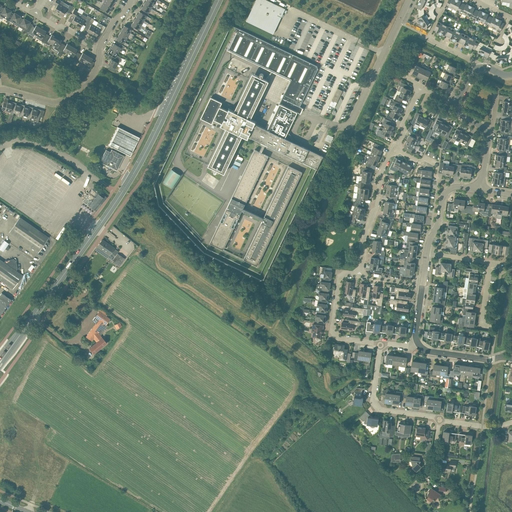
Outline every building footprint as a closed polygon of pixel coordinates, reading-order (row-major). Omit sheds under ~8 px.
[(58,13),(64,3),(59,0),(55,0),(53,4),(56,6),(54,10),(58,13)] [(158,6),(154,4),(147,0),(146,0),(144,4),(151,9),(153,6),(157,8),(158,6)] [(273,34),(285,9),(266,0),(256,0),(246,21),(273,34)] [(452,9),(456,0),(448,0),(445,6),(448,8),(449,7),(452,9)] [(459,13),(463,4),(461,3),(461,2),(457,0),(456,0),(452,9),(456,11),(459,13)] [(110,8),(103,3),(99,1),(98,3),(102,5),(100,8),(108,12),(110,8)] [(69,5),(64,3),(58,13),(63,16),(65,11),(69,13),(73,7),(69,5)] [(424,9),(425,7),(426,6),(419,3),(416,7),(418,8),(418,13),(424,13),(424,9)] [(151,9),(144,4),(141,9),(148,13),(150,10),(154,13),(155,11),(151,9)] [(466,15),(470,6),(466,4),(466,5),(463,4),(459,13),(462,14),(466,15)] [(472,19),(477,10),(474,9),(475,8),(470,6),(466,15),(470,17),(470,18),(472,19)] [(0,15),(9,21),(14,14),(11,12),(11,11),(5,7),(4,8),(0,15)] [(76,25),(82,14),(74,10),(71,15),(74,17),(71,22),(76,25)] [(479,22),(484,12),(480,10),(479,12),(477,10),(472,19),(475,21),(476,20),(479,22)] [(139,12),(136,16),(144,21),(146,18),(149,20),(150,18),(147,16),(139,12)] [(486,26),(490,17),(488,16),(488,14),(484,12),(479,22),(483,24),(486,26)] [(9,21),(19,27),(23,19),(20,17),(21,16),(14,13),(14,14),(9,21)] [(427,19),(427,20),(429,19),(428,17),(426,19),(424,16),(424,13),(418,13),(419,18),(417,19),(420,24),(427,19)] [(86,17),(82,14),(76,25),(81,27),(83,22),(87,24),(91,17),(87,15),(86,17)] [(144,21),(136,16),(134,21),(141,25),(143,23),(147,25),(148,23),(144,21)] [(94,19),(91,17),(87,24),(90,26),(87,31),(91,34),(96,26),(92,24),(94,19)] [(493,28),(498,19),(493,17),(493,18),(490,17),(486,26),(489,27),(493,28)] [(28,32),(32,27),(33,25),(30,23),(30,22),(24,18),(23,19),(19,27),(28,32)] [(429,23),(427,20),(427,19),(420,24),(424,28),(425,27),(430,30),(432,24),(429,23)] [(502,21),(498,19),(493,28),(497,30),(497,31),(500,32),(504,23),(501,22),(502,21)] [(145,28),(141,25),(134,21),(131,26),(138,30),(140,27),(144,29),(145,28)] [(440,35),(445,25),(441,23),(438,21),(434,30),(437,31),(436,33),(440,35)] [(98,23),(96,26),(91,34),(96,36),(99,32),(102,33),(106,27),(102,25),(98,23)] [(37,35),(41,28),(39,26),(38,27),(36,25),(34,28),(32,27),(28,32),(28,33),(33,36),(35,34),(37,35)] [(124,25),(121,30),(133,37),(134,35),(130,33),(132,30),(124,25)] [(445,35),(447,37),(452,28),(449,26),(449,27),(445,25),(440,35),(444,37),(445,35)] [(239,29),(234,26),(235,29),(236,31),(236,33),(228,49),(230,50),(272,70),(292,80),(283,99),(300,107),(318,69),(317,66),(316,66),(239,29)] [(454,29),(452,28),(447,37),(450,38),(450,39),(454,41),(458,32),(459,29),(455,27),(454,29)] [(43,42),(47,36),(44,34),(46,31),(44,30),(44,29),(41,28),(37,35),(39,37),(38,39),(43,42)] [(133,37),(121,30),(119,35),(126,39),(128,36),(132,39),(133,37)] [(461,43),(465,34),(462,33),(458,32),(454,41),(458,43),(458,42),(461,43)] [(467,48),(472,38),(468,36),(465,34),(461,43),(464,44),(463,46),(467,48)] [(52,44),(57,37),(54,35),(54,36),(51,35),(50,37),(47,36),(43,42),(49,45),(50,43),(52,44)] [(126,39),(119,35),(116,40),(123,44),(127,46),(128,44),(124,42),(126,39)] [(473,36),(472,38),(467,48),(471,49),(472,48),(475,50),(479,42),(479,41),(476,39),(477,38),(473,36)] [(57,37),(52,44),(55,46),(53,48),(59,51),(63,45),(60,43),(62,41),(59,39),(60,38),(57,37)] [(487,49),(488,46),(489,44),(487,43),(486,45),(479,42),(475,50),(478,51),(478,53),(483,55),(486,48),(487,49)] [(111,49),(117,53),(119,50),(121,52),(124,46),(118,43),(116,45),(114,44),(111,49)] [(65,47),(63,45),(59,51),(57,55),(60,57),(62,53),(64,55),(66,52),(68,54),(72,46),(70,44),(69,45),(67,44),(65,47)] [(75,48),(72,46),(68,54),(70,55),(69,57),(74,61),(78,54),(75,52),(77,50),(75,48)] [(491,59),(494,54),(494,53),(492,51),(492,50),(492,49),(491,48),(488,46),(487,49),(486,48),(483,55),(487,58),(488,56),(492,58),(491,59)] [(116,55),(117,53),(111,49),(108,54),(110,55),(109,58),(110,59),(118,63),(119,61),(121,62),(121,61),(121,60),(121,59),(121,58),(116,55)] [(497,55),(494,54),(491,59),(496,62),(496,63),(501,63),(501,55),(502,55),(502,52),(500,53),(500,55),(497,55)] [(78,54),(74,61),(80,64),(81,61),(83,63),(88,55),(85,53),(85,54),(83,53),(81,56),(78,54)] [(511,58),(508,53),(505,55),(502,55),(501,55),(501,63),(507,62),(507,61),(511,58)] [(91,57),(88,55),(83,63),(86,64),(84,66),(90,70),(94,63),(91,62),(93,59),(91,58),(91,57)] [(110,59),(108,62),(109,62),(108,64),(111,66),(109,69),(116,72),(119,67),(116,66),(118,63),(110,59)] [(417,76),(421,68),(412,63),(409,69),(413,71),(412,73),(417,76)] [(422,65),(421,68),(417,76),(422,78),(427,68),(422,65)] [(445,73),(453,76),(454,77),(456,73),(456,72),(455,72),(456,68),(449,65),(447,70),(444,69),(443,72),(445,73)] [(432,70),(427,68),(422,78),(427,80),(432,70)] [(249,136),(263,143),(266,144),(298,160),(308,165),(312,167),(317,169),(323,156),(293,142),(287,134),(297,112),(280,104),(278,108),(267,130),(254,124),(255,122),(248,118),(266,80),(265,80),(262,78),(263,77),(263,76),(264,76),(263,75),(263,74),(262,74),(261,73),(261,74),(260,74),(259,77),(255,75),(237,113),(229,109),(228,111),(220,107),(222,103),(211,97),(201,118),(201,119),(212,124),(214,120),(222,123),(221,126),(229,129),(211,167),(214,169),(213,171),(213,172),(214,173),(214,174),(215,174),(216,174),(217,173),(218,171),(222,173),(231,153),(240,135),(248,138),(249,136)] [(441,81),(449,84),(450,85),(452,81),(452,80),(451,79),(453,76),(445,73),(443,78),(441,77),(439,80),(441,81)] [(449,84),(441,81),(439,85),(437,84),(435,88),(446,93),(449,89),(448,88),(447,87),(449,84)] [(401,92),(410,97),(411,94),(410,94),(411,91),(406,89),(408,86),(401,82),(397,90),(401,92)] [(337,88),(329,106),(334,108),(342,91),(337,88)] [(409,99),(410,97),(401,92),(399,95),(398,94),(397,95),(394,99),(400,102),(402,99),(406,101),(408,98),(409,99)] [(503,107),(511,107),(511,98),(509,98),(509,102),(504,101),(503,107)] [(392,110),(401,115),(402,113),(401,112),(403,109),(398,107),(399,104),(394,101),(392,105),(392,107),(393,107),(392,110)] [(14,112),(16,105),(16,103),(12,102),(11,102),(11,103),(7,102),(7,104),(3,103),(2,109),(10,112),(10,114),(13,115),(14,112)] [(19,105),(16,105),(14,112),(19,114),(18,116),(21,117),(22,115),(24,107),(25,105),(20,104),(19,105)] [(30,120),(30,117),(32,109),(33,108),(28,106),(27,107),(27,108),(24,107),(22,115),(27,116),(26,119),(30,120)] [(507,116),(511,117),(511,107),(503,107),(502,112),(507,113),(507,116)] [(36,110),(32,109),(30,117),(35,119),(35,121),(38,122),(41,110),(37,109),(36,109),(36,110)] [(400,117),(401,115),(392,110),(391,113),(389,112),(388,113),(386,117),(392,120),(393,117),(398,119),(399,116),(400,117)] [(420,125),(424,118),(421,116),(421,115),(421,114),(416,112),(411,123),(414,125),(415,123),(420,125)] [(511,117),(507,116),(506,120),(501,119),(500,125),(511,126),(511,117)] [(427,119),(424,118),(420,125),(425,127),(424,130),(427,131),(432,120),(428,118),(427,118),(427,119)] [(383,128),(393,133),(394,131),(392,130),(394,127),(389,125),(391,122),(385,119),(382,123),(383,125),(385,126),(383,128)] [(441,132),(444,125),(442,123),(442,122),(442,121),(437,119),(432,130),(440,134),(441,132)] [(447,126),(444,125),(441,132),(446,134),(445,137),(448,138),(453,127),(449,125),(448,125),(447,126)] [(511,128),(511,126),(500,125),(499,130),(505,131),(504,134),(511,135),(511,132),(511,128)] [(139,137),(120,128),(111,145),(130,154),(139,137)] [(392,135),(393,133),(383,128),(382,131),(379,130),(378,130),(376,135),(384,139),(386,136),(389,137),(390,134),(392,135)] [(461,141),(464,134),(461,133),(461,132),(461,131),(457,129),(451,140),(455,141),(456,139),(461,141)] [(464,134),(461,141),(465,144),(464,146),(468,148),(473,136),(469,134),(468,135),(467,135),(464,134)] [(407,140),(415,145),(418,140),(420,141),(421,137),(416,135),(414,138),(410,136),(409,137),(409,136),(407,140)] [(511,136),(504,135),(504,138),(498,138),(498,143),(510,145),(510,139),(511,139),(511,136)] [(413,149),(415,145),(407,140),(405,144),(406,145),(405,146),(409,148),(408,151),(413,154),(415,150),(413,149)] [(242,211),(243,208),(268,156),(262,153),(266,144),(263,143),(259,152),(255,150),(249,161),(210,243),(223,250),(242,211)] [(371,152),(372,152),(379,155),(382,150),(376,148),(378,144),(374,143),(373,146),(374,147),(371,152)] [(510,145),(498,143),(497,149),(502,149),(502,152),(511,154),(511,150),(509,150),(510,145)] [(100,162),(117,170),(124,156),(111,150),(110,152),(106,150),(100,162)] [(380,156),(379,155),(372,152),(371,154),(368,153),(367,155),(378,161),(380,156)] [(510,157),(511,154),(502,152),(501,155),(496,155),(495,160),(504,162),(507,162),(507,156),(510,157)] [(233,154),(224,173),(231,176),(239,157),(233,154)] [(378,161),(367,155),(363,164),(366,165),(370,167),(372,164),(375,166),(378,161)] [(396,173),(398,169),(402,161),(403,160),(401,159),(400,160),(397,159),(395,163),(393,162),(389,169),(396,173)] [(504,162),(495,160),(494,166),(500,167),(499,170),(506,171),(507,167),(503,167),(504,162)] [(403,171),(407,163),(407,162),(406,161),(405,163),(402,161),(398,169),(403,171)] [(447,176),(449,166),(449,161),(444,161),(443,162),(440,162),(439,168),(443,169),(442,174),(445,174),(445,176),(447,176)] [(410,165),(407,163),(403,171),(408,174),(408,173),(411,175),(413,169),(411,168),(412,164),(411,164),(410,165)] [(452,166),(449,166),(447,176),(450,176),(450,175),(453,175),(454,170),(457,171),(458,165),(453,164),(452,165),(452,166)] [(463,178),(465,178),(467,167),(467,164),(462,164),(461,165),(458,165),(457,171),(460,171),(460,176),(463,177),(463,178)] [(466,168),(465,178),(467,179),(467,178),(471,178),(471,173),(475,173),(476,167),(472,167),(473,166),(472,165),(467,164),(467,167),(466,168)] [(58,166),(48,184),(67,194),(77,176),(58,166)] [(264,218),(243,208),(242,211),(262,220),(244,259),(257,266),(302,173),(288,166),(264,218)] [(359,176),(372,178),(372,175),(371,175),(371,172),(366,171),(366,168),(362,168),(361,168),(359,176)] [(181,175),(172,169),(163,183),(172,189),(181,175)] [(421,179),(431,180),(432,177),(431,177),(432,171),(418,169),(417,173),(422,174),(421,179)] [(505,179),(506,171),(499,170),(499,173),(494,172),(493,177),(505,179)] [(372,180),(372,178),(359,176),(358,184),(364,185),(364,182),(370,183),(370,180),(372,180)] [(504,188),(505,179),(493,177),(492,183),(497,184),(497,187),(504,188)] [(420,188),(429,189),(430,189),(431,186),(430,186),(431,180),(421,179),(416,178),(416,181),(416,182),(420,183),(420,188)] [(386,190),(396,191),(397,186),(399,186),(399,182),(394,182),(393,182),(392,185),(387,184),(387,185),(386,190)] [(363,188),(364,185),(358,184),(357,193),(370,195),(370,192),(368,192),(369,189),(363,188)] [(80,187),(74,195),(82,201),(88,193),(80,187)] [(429,189),(420,188),(415,187),(415,191),(419,191),(418,197),(428,198),(429,198),(429,195),(429,189)] [(100,195),(97,193),(92,189),(83,201),(94,210),(100,202),(104,198),(100,195)] [(399,191),(396,191),(386,190),(386,194),(386,196),(391,196),(391,199),(397,200),(397,196),(398,196),(399,191)] [(369,197),(370,195),(357,193),(356,198),(355,202),(361,203),(362,199),(367,200),(368,197),(369,197)] [(417,206),(427,207),(428,207),(428,204),(427,204),(428,198),(418,197),(414,196),(414,200),(418,200),(417,206)] [(396,204),(397,200),(391,199),(390,202),(385,202),(385,203),(384,207),(394,209),(394,204),(396,204)] [(458,209),(460,200),(454,199),(453,204),(449,203),(448,210),(454,211),(455,208),(458,209)] [(468,213),(469,206),(464,205),(465,201),(460,200),(458,209),(462,209),(461,212),(468,213)] [(353,211),(365,215),(366,213),(364,212),(365,209),(360,207),(361,203),(355,202),(352,201),(352,205),(355,206),(353,211)] [(478,211),(479,203),(474,202),(473,207),(469,206),(468,213),(474,214),(475,211),(478,211)] [(479,203),(478,211),(482,212),(481,215),(488,216),(489,209),(484,208),(485,203),(479,203)] [(496,217),(498,205),(492,204),(492,207),(489,206),(489,209),(488,216),(496,217)] [(427,207),(417,206),(413,205),(412,209),(417,209),(416,215),(424,216),(426,216),(427,213),(426,212),(427,207)] [(509,207),(503,206),(501,219),(502,215),(507,216),(507,219),(510,219),(511,211),(508,211),(509,207)] [(397,209),(394,209),(384,207),(383,212),(384,212),(384,213),(389,214),(388,217),(394,218),(395,214),(396,213),(397,209)] [(364,217),(365,215),(353,211),(350,219),(355,221),(356,218),(361,220),(363,217),(364,217)] [(413,223),(421,224),(424,225),(424,221),(423,221),(424,216),(416,215),(410,214),(409,217),(414,218),(413,223)] [(19,217),(9,232),(38,253),(49,238),(19,217)] [(60,230),(62,219),(55,218),(54,220),(53,220),(50,229),(58,231),(58,229),(60,230)] [(379,226),(390,230),(393,222),(390,221),(389,224),(381,221),(379,226)] [(410,232),(418,233),(421,233),(421,230),(420,230),(421,224),(413,223),(407,222),(407,226),(411,227),(410,232)] [(390,230),(379,226),(377,232),(378,232),(376,238),(385,239),(386,239),(390,230)] [(407,241),(415,242),(418,242),(418,239),(418,233),(410,232),(404,231),(404,235),(408,235),(407,241)] [(373,246),(382,247),(382,244),(384,244),(385,239),(376,238),(376,241),(374,240),(373,246)] [(477,251),(478,242),(479,239),(469,238),(468,245),(472,246),(472,250),(477,251)] [(479,239),(478,242),(477,251),(482,252),(483,247),(487,248),(488,240),(479,239)] [(114,248),(106,242),(102,240),(97,247),(101,250),(109,255),(108,257),(112,260),(117,253),(117,254),(118,251),(114,249),(114,248)] [(415,242),(407,241),(406,247),(409,247),(409,250),(417,251),(417,245),(414,245),(415,242)] [(455,243),(446,241),(446,247),(451,248),(450,252),(456,253),(457,248),(455,248),(455,243)] [(498,254),(499,245),(489,244),(488,252),(492,252),(492,251),(493,252),(493,253),(498,254)] [(509,246),(499,245),(498,254),(503,255),(503,253),(505,253),(505,254),(508,254),(509,246)] [(375,255),(384,256),(385,252),(383,250),(384,247),(382,247),(373,246),(372,251),(375,252),(375,255)] [(416,257),(417,251),(409,250),(404,250),(404,253),(403,254),(400,254),(400,258),(405,259),(412,260),(413,257),(416,257)] [(117,253),(112,260),(113,260),(120,265),(121,266),(125,259),(117,254),(117,253)] [(384,259),(384,256),(375,255),(374,258),(371,257),(370,263),(379,264),(380,259),(384,259)] [(4,262),(0,259),(0,279),(12,289),(22,275),(16,271),(17,269),(16,261),(13,259),(5,261),(4,262)] [(412,263),(412,260),(405,259),(404,265),(407,265),(406,268),(414,269),(415,263),(412,263)] [(441,272),(445,272),(446,263),(440,262),(440,267),(436,267),(435,274),(441,275),(441,272)] [(379,267),(379,264),(370,263),(370,268),(373,269),(372,272),(382,273),(383,268),(379,267)] [(451,264),(446,263),(445,272),(448,272),(448,276),(454,277),(455,269),(451,269),(451,264)] [(323,278),(330,279),(331,279),(332,272),(326,271),(326,268),(323,267),(322,274),(324,274),(323,278)] [(413,275),(414,269),(406,268),(400,267),(399,272),(403,273),(402,276),(410,277),(410,274),(413,275)] [(470,272),(469,278),(478,279),(479,274),(477,274),(477,273),(478,273),(478,269),(465,268),(465,271),(470,272)] [(317,288),(319,289),(328,290),(329,290),(330,283),(329,283),(330,279),(323,278),(321,278),(320,284),(317,284),(317,288)] [(478,279),(469,278),(468,288),(476,289),(476,286),(475,286),(475,284),(477,285),(478,279)] [(354,302),(355,294),(356,290),(353,290),(354,282),(347,282),(345,293),(348,294),(348,296),(350,296),(350,302),(354,302)] [(360,283),(360,288),(359,295),(362,295),(362,297),(364,298),(363,303),(368,304),(370,292),(366,292),(367,284),(360,283)] [(374,285),(373,290),(372,297),(376,297),(375,299),(378,300),(377,305),(382,306),(383,294),(380,294),(381,286),(374,285)] [(435,287),(434,294),(443,295),(443,292),(447,292),(447,285),(442,285),(442,288),(435,287)] [(404,288),(392,287),(390,287),(390,290),(391,292),(392,292),(397,292),(397,295),(397,297),(398,298),(410,300),(411,293),(403,292),(404,288)] [(476,289),(468,288),(466,298),(475,299),(476,294),(474,294),(474,292),(475,292),(476,289)] [(328,290),(319,289),(318,296),(319,296),(318,300),(327,301),(328,301),(329,294),(328,294),(328,290)] [(0,315),(11,300),(1,293),(0,294),(0,315)] [(443,295),(434,294),(433,301),(440,301),(440,304),(445,305),(446,298),(442,298),(443,295)] [(474,304),(475,299),(466,298),(465,308),(469,309),(473,309),(473,306),(473,304),(474,304)] [(402,300),(390,299),(388,299),(387,303),(395,304),(395,307),(397,307),(396,310),(408,312),(409,305),(402,304),(402,300)] [(327,301),(318,300),(316,311),(326,312),(327,305),(326,304),(327,301)] [(444,307),(445,305),(440,304),(439,307),(432,306),(431,313),(440,314),(441,311),(444,312),(444,307)] [(367,309),(356,307),(352,307),(351,310),(344,309),(343,316),(354,318),(355,314),(357,315),(357,312),(363,313),(363,312),(367,312),(367,309)] [(466,318),(474,319),(475,312),(469,311),(469,309),(465,308),(464,308),(463,315),(466,315),(466,318)] [(101,309),(98,312),(92,321),(95,323),(86,337),(92,341),(93,339),(96,342),(89,348),(94,354),(107,343),(101,336),(108,326),(106,325),(110,319),(106,316),(108,314),(101,309)] [(326,312),(316,311),(315,321),(325,323),(326,315),(325,315),(325,312),(326,312)] [(440,314),(431,313),(430,320),(437,321),(437,324),(440,325),(442,325),(443,318),(440,318),(440,314)] [(474,319),(466,318),(465,321),(462,321),(461,324),(459,324),(459,327),(466,328),(467,325),(473,326),(474,319)] [(361,322),(354,321),(350,320),(349,323),(342,322),(341,329),(353,331),(353,328),(356,328),(356,326),(360,326),(361,324),(365,325),(365,322),(361,322)] [(371,322),(367,322),(366,331),(373,331),(373,332),(379,332),(380,325),(380,324),(374,323),(374,324),(370,324),(371,322)] [(405,335),(406,327),(400,326),(399,327),(395,327),(395,322),(393,322),(393,325),(392,334),(392,333),(399,334),(405,335)] [(322,333),(323,330),(323,326),(313,324),(312,332),(313,332),(312,337),(316,337),(316,340),(317,341),(318,341),(319,340),(320,338),(321,333),(322,333)] [(386,333),(392,334),(393,325),(387,325),(387,326),(380,325),(379,332),(386,333)] [(438,339),(439,332),(439,331),(435,331),(436,328),(430,327),(428,338),(431,338),(438,339)] [(452,335),(452,334),(445,333),(445,334),(439,332),(438,339),(444,340),(444,341),(451,342),(451,341),(452,335)] [(458,336),(452,335),(451,341),(457,343),(463,344),(464,337),(465,336),(458,335),(458,336)] [(476,347),(476,346),(477,339),(471,337),(471,338),(464,337),(463,344),(469,345),(476,347)] [(484,341),(477,339),(476,346),(482,348),(488,349),(490,341),(484,340),(484,341)] [(344,345),(335,344),(334,354),(341,354),(340,360),(346,360),(347,349),(343,349),(344,345)] [(355,352),(354,357),(354,361),(361,362),(362,359),(370,361),(371,353),(359,351),(359,353),(355,352)] [(400,357),(399,366),(405,367),(404,373),(407,373),(408,368),(405,367),(407,358),(400,357)] [(408,368),(407,373),(414,374),(415,371),(418,371),(419,362),(412,361),(411,368),(408,368)] [(419,362),(418,371),(421,372),(421,375),(427,376),(428,371),(425,370),(426,363),(419,362)] [(440,374),(441,365),(434,364),(433,371),(430,371),(429,376),(436,377),(437,374),(440,374)] [(448,366),(441,365),(440,374),(443,375),(442,378),(449,379),(450,374),(447,373),(448,366)] [(362,392),(361,392),(361,390),(364,388),(357,387),(351,393),(354,396),(355,396),(355,397),(354,397),(353,405),(362,406),(362,405),(364,403),(363,401),(363,398),(361,398),(362,392)] [(385,402),(392,403),(393,394),(390,394),(390,390),(383,390),(383,395),(386,395),(385,402)] [(396,395),(393,394),(392,403),(399,404),(399,397),(402,397),(403,392),(396,391),(396,395)] [(405,405),(412,406),(414,397),(410,397),(411,393),(404,392),(403,398),(406,398),(405,405)] [(414,397),(412,406),(419,407),(420,400),(423,400),(424,395),(417,394),(417,397),(414,397)] [(433,409),(434,400),(435,397),(425,395),(424,400),(427,401),(426,408),(433,409)] [(437,400),(434,400),(433,409),(440,410),(441,403),(444,403),(445,398),(438,397),(437,400)] [(448,403),(447,406),(447,411),(453,412),(453,411),(459,412),(460,405),(454,404),(454,403),(448,403)] [(476,407),(471,406),(469,406),(463,406),(462,413),(468,413),(468,414),(475,415),(475,414),(477,414),(478,407),(476,407)] [(379,418),(372,417),(366,411),(359,417),(363,421),(364,420),(367,423),(367,425),(377,427),(379,418)] [(391,421),(384,420),(383,431),(382,435),(389,436),(390,435),(393,436),(394,426),(391,425),(391,421)] [(399,423),(399,424),(397,431),(395,431),(395,434),(397,435),(400,436),(403,437),(407,437),(408,437),(410,436),(411,425),(399,423)] [(429,431),(425,430),(425,428),(417,427),(416,436),(421,436),(420,438),(428,439),(429,431)] [(455,441),(456,438),(456,433),(450,432),(444,431),(443,439),(443,440),(443,442),(449,442),(449,439),(452,440),(452,441),(455,441)] [(459,434),(458,439),(458,441),(464,442),(471,443),(472,435),(465,434),(465,435),(459,434)] [(400,462),(400,453),(392,454),(391,463),(400,462)] [(420,457),(415,457),(412,456),(411,460),(413,466),(412,467),(416,472),(422,467),(419,464),(420,461),(419,461),(420,457)] [(456,461),(455,461),(450,460),(450,464),(442,463),(440,470),(444,471),(444,472),(447,472),(451,472),(451,467),(455,468),(456,461)] [(441,494),(434,490),(430,487),(428,491),(429,491),(427,495),(429,496),(428,497),(427,499),(431,502),(433,499),(435,500),(437,497),(438,498),(441,494)]
